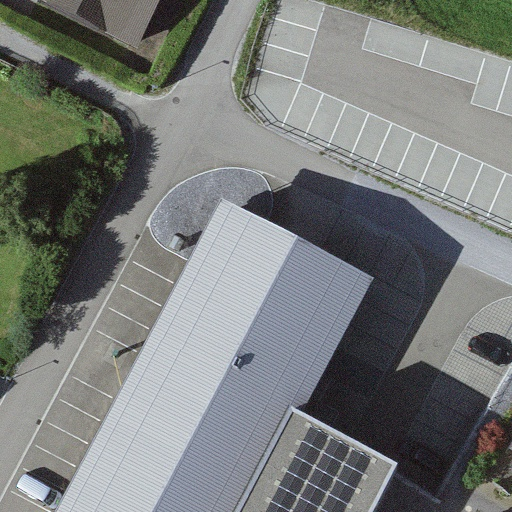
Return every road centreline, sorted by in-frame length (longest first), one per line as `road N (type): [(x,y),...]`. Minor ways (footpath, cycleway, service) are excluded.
road 1 (residential): [(192,125),(0,471)]
road 2 (residential): [(511,262),(254,144),(192,125)]
road 3 (residential): [(192,125),(125,105),(0,39)]
road 4 (residential): [(242,0),(192,125)]
